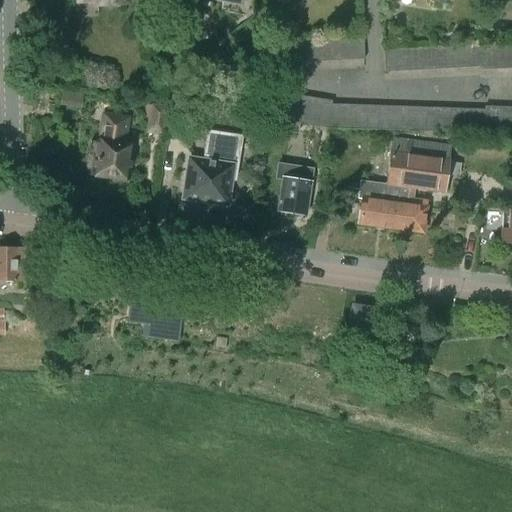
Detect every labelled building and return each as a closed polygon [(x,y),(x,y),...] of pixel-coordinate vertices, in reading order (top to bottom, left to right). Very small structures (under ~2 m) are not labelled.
[(351,36),(339,37),(341,61),(352,60),(351,36)] [(363,36),(351,36),(352,60),(364,60),(363,36)] [(328,37),(316,38),(317,62),(329,61),(328,37)] [(339,37),(328,37),(329,61),(341,61),(339,37)] [(304,38),(292,39),(293,63),(305,62),(304,38)] [(316,38),(304,38),(305,62),(317,62),(316,38)] [(280,39),(269,40),(270,64),(282,64),(280,39)] [(292,39),(280,39),(282,64),(293,63),(292,39)] [(505,42),(492,43),(494,70),(506,69),(505,42)] [(480,43),(468,44),(469,68),(481,67),(480,43)] [(492,43),(480,43),(481,67),(481,70),(494,70),(492,43)] [(468,44),(456,45),(457,69),(469,68),(468,44)] [(444,45),(432,46),(433,70),(445,69),(444,45)] [(456,45),(444,45),(445,69),(457,69),(456,45)] [(432,46),(419,47),(421,71),(433,70),(432,46)] [(407,47),(395,48),(397,72),(409,71),(407,47)] [(419,47),(407,47),(409,71),(421,71),(419,47)] [(395,48),(384,49),(385,72),(397,72),(395,48)] [(172,89),(169,113),(184,115),(187,90),(172,89)] [(272,92),(268,119),(280,121),(284,94),(272,92)] [(284,94),(280,121),(292,123),(296,96),(284,94)] [(296,96),(292,123),(299,124),(303,125),(308,98),(296,96)] [(308,98),(303,125),(315,127),(320,100),(308,98)] [(320,100),(315,127),(330,129),(331,105),(332,102),(320,100)] [(331,105),(330,129),(342,129),(343,105),(331,105)] [(343,105),(342,129),(354,130),(355,106),(343,105)] [(150,118),(148,131),(163,133),(167,109),(147,106),(145,117),(150,118)] [(355,106),(354,130),(366,130),(367,106),(355,106)] [(367,106),(366,130),(377,131),(378,107),(367,106)] [(378,107),(377,131),(389,131),(390,107),(378,107)] [(390,107),(389,131),(401,131),(402,108),(390,107)] [(483,134),(495,135),(496,108),(484,107),(484,110),(483,134)] [(402,108),(401,131),(413,132),(414,108),(402,108)] [(414,108),(413,132),(424,132),(425,108),(414,108)] [(425,108),(424,132),(436,133),(437,109),(425,108)] [(495,135),(507,135),(508,108),(496,108),(495,135)] [(437,109),(436,133),(448,133),(449,109),(437,109)] [(449,109),(448,133),(460,134),(461,110),(449,109)] [(461,110),(460,134),(472,134),(472,110),(461,110)] [(472,110),(472,134),(483,134),(484,110),(472,110)] [(97,178),(108,180),(109,178),(126,181),(129,158),(131,158),(133,146),(123,145),(126,121),(101,118),(97,143),(90,142),(88,157),(97,158),(94,175),(93,174),(92,176),(97,176),(97,178)] [(268,119),(265,133),(284,136),(285,131),(297,133),(299,124),(292,123),(280,121),(268,119)] [(240,139),(206,134),(201,163),(190,162),(185,198),(187,198),(190,201),(197,203),(201,200),(225,204),(229,180),(235,181),(239,157),(237,156),(240,139)] [(359,224),(422,233),(426,202),(412,200),(414,188),(444,192),(446,176),(449,176),(451,162),(448,162),(450,146),(393,138),(384,202),(362,199),(359,224)] [(277,212),(306,216),(312,175),(314,166),(277,161),(275,179),(282,180),(277,212)] [(511,211),(503,211),(501,244),(511,244),(511,211)] [(16,282),(24,282),(24,249),(16,249),(0,248),(0,290),(4,286),(4,282),(16,282)] [(130,306),(127,323),(147,327),(144,340),(164,343),(166,331),(182,333),(185,315),(130,306)] [(350,319),(373,322),(375,310),(352,307),(350,319)] [(403,329),(400,343),(412,345),(415,331),(403,329)] [(216,337),(214,350),(224,352),(226,339),(216,337)]
